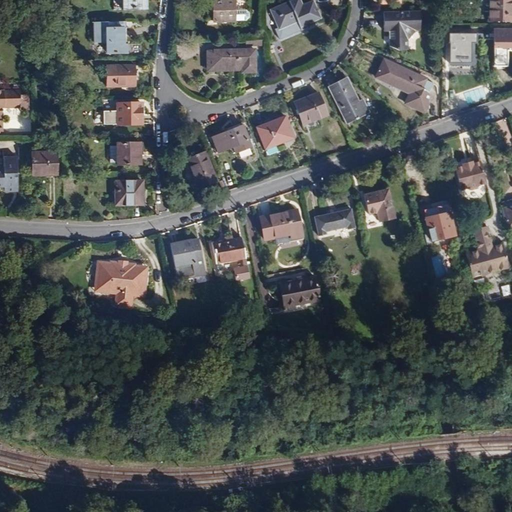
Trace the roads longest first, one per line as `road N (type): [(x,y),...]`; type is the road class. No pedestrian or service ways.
road 1 (residential): [(164,222),(511,103)]
road 2 (residential): [(191,112),(315,71),(341,49),(357,0)]
road 3 (residential): [(0,227),(88,231),(164,222)]
